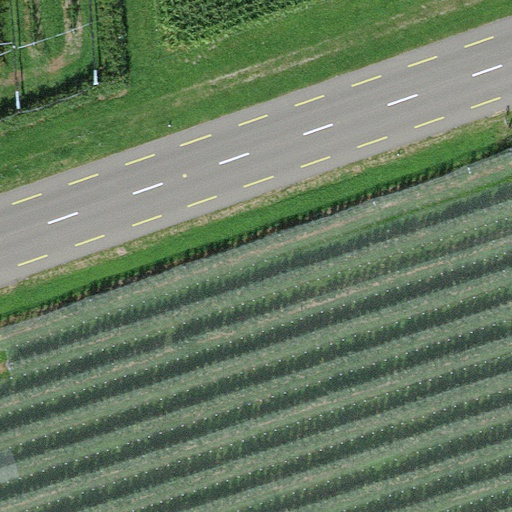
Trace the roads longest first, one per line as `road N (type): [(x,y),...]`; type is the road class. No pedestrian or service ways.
road 1 (primary): [(0,242),(511,64)]
road 2 (track): [(508,0),(0,177)]
